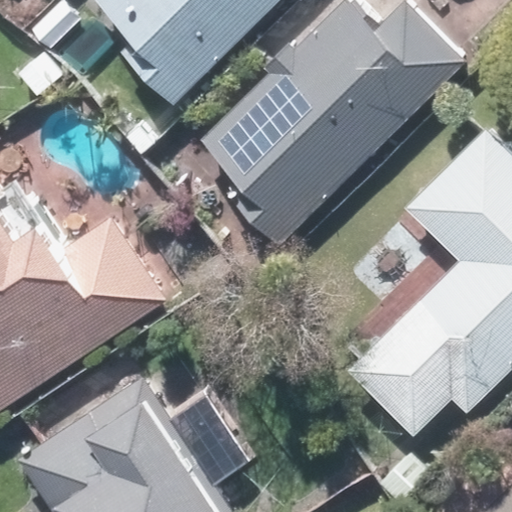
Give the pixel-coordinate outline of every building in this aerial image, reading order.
[(109,0),(136,26),(123,39),(182,96),(275,0),(109,0)] [(288,243),(468,58),(408,0),(405,0),(383,23),(359,0),(331,0),(200,136),(243,177),(232,189),(288,243)] [(471,411),(511,370),(511,144),(492,125),(352,265),(397,309),(348,359),(420,431),(455,396),(471,411)] [(0,408),(169,289),(112,209),(65,243),(0,151),(0,408)] [(234,511),(145,377),(3,471),(29,511),(234,511)] [(511,511),(511,478),(478,511),(511,511)]
